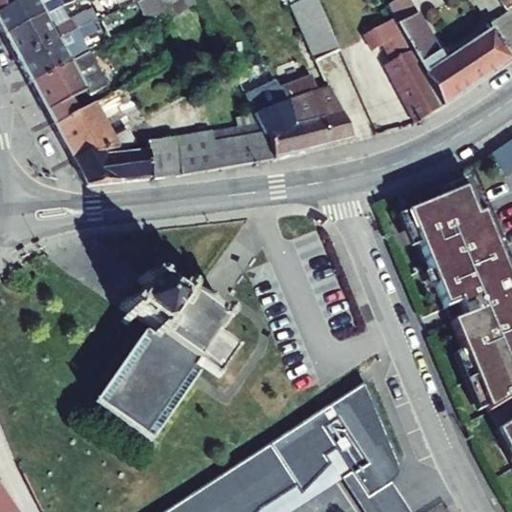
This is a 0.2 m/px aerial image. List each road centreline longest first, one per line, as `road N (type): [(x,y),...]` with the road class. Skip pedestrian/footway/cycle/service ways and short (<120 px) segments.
road 1 (residential): [(338,180),(478,511)]
road 2 (tertiary): [(73,223),(338,180)]
road 3 (tertiary): [(338,180),(413,156),(511,97)]
road 4 (residential): [(73,223),(0,87)]
